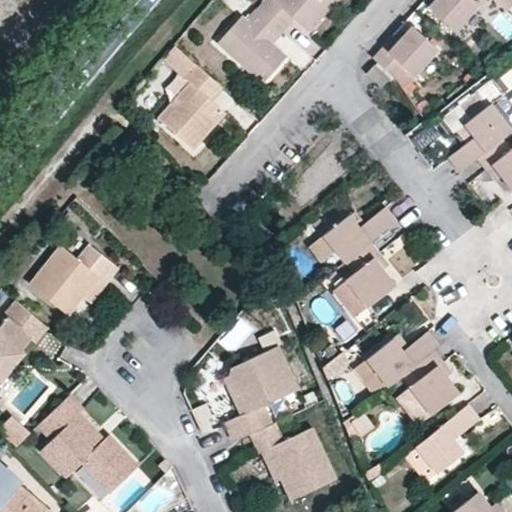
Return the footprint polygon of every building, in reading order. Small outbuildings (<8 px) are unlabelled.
[(335,0),(264,0),(248,19),(242,14),(217,42),(262,82),(287,54),(274,42),(295,18),(308,30),(335,0)] [(431,0),(428,3),(456,29),(480,3),(476,0),(431,0)] [(511,0),(497,0),(507,9),(511,3),(511,0)] [(438,51),(407,23),(374,59),(382,65),(398,80),(408,68),(416,76),(438,51)] [(398,80),(382,65),(374,74),(390,88),(398,80)] [(190,76),(154,116),(193,144),(224,108),(190,76)] [(459,170),(479,158),(500,138),(511,131),(511,129),(492,103),(466,121),(473,135),(451,156),(459,170)] [(500,138),(479,158),(485,165),(494,162),(511,190),(511,147),(510,149),(500,138)] [(322,231),(343,259),(372,239),(395,218),(385,208),(361,225),(346,211),(322,231)] [(345,278),(366,308),(396,286),(373,257),(379,251),(372,239),(343,259),(353,271),(345,278)] [(58,244),(25,280),(62,310),(94,275),(106,281),(116,270),(87,247),(77,257),(58,244)] [(0,377),(25,351),(18,346),(23,339),(31,344),(44,328),(10,301),(3,309),(5,315),(0,321),(0,377)] [(391,337),(367,357),(386,384),(408,368),(433,349),(439,344),(427,330),(402,349),(391,337)] [(249,434),(272,424),(265,405),(293,391),(276,348),(228,369),(238,399),(234,401),(238,410),(221,418),(232,441),(249,434)] [(433,349),(408,368),(418,379),(412,384),(434,412),(460,391),(437,364),(442,360),(433,349)] [(67,392),(31,426),(52,442),(40,455),(66,477),(80,465),(111,497),(135,467),(106,438),(91,449),(82,439),(85,430),(72,419),(80,408),(67,392)] [(201,430),(216,424),(208,402),(193,408),(201,430)] [(467,402),(415,444),(437,473),(466,451),(457,440),(480,418),(467,402)] [(367,411),(344,421),(351,438),(374,429),(367,411)] [(0,432),(18,445),(30,428),(9,413),(0,426),(0,432)] [(266,451),(289,499),(333,479),(309,429),(282,441),(272,424),(249,434),(257,451),(266,451)] [(43,511),(0,469),(0,511),(43,511)] [(494,511),(477,489),(447,511),(494,511)]
